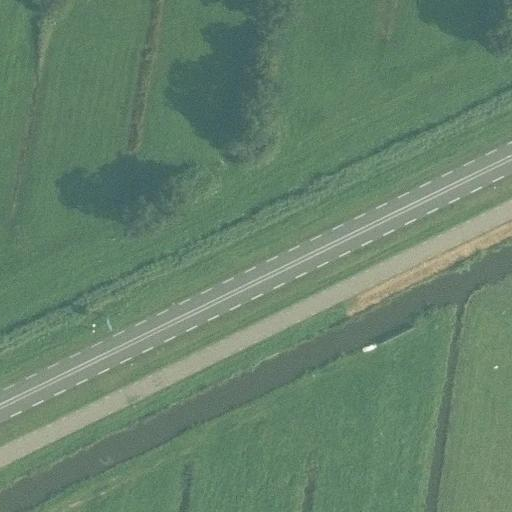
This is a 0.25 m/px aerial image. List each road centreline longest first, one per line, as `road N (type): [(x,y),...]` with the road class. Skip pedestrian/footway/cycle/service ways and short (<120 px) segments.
road 1 (primary): [(0,406),(511,156)]
road 2 (unclassified): [(0,455),(511,207)]
